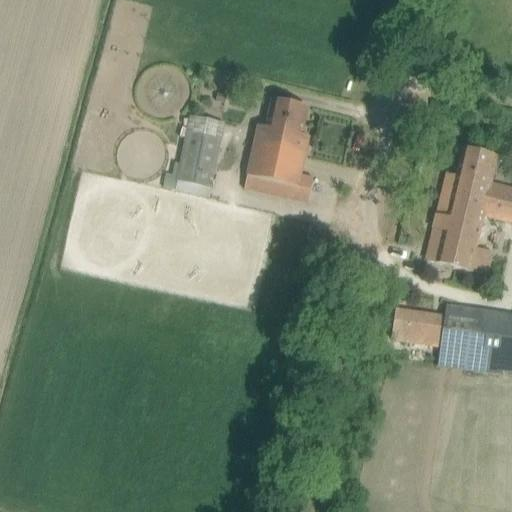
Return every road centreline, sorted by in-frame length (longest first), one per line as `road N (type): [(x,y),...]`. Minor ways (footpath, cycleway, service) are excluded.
road 1 (track): [(290,511),(359,233)]
road 2 (unclassified): [(359,233),(418,0)]
